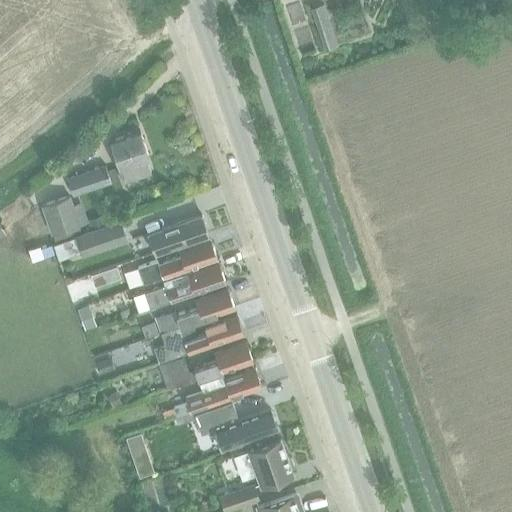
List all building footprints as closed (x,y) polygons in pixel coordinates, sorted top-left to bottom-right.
[(326,50),(338,46),(325,5),(312,9),(326,50)] [(109,141),(118,168),(123,183),(150,173),(145,158),(148,157),(139,131),(109,141)] [(112,184),(106,165),(68,177),(73,196),(112,184)] [(70,196),(42,205),(52,235),(80,226),(70,196)] [(154,252),(190,241),(209,234),(202,215),(183,222),(171,225),(147,232),(154,252)] [(104,216),(88,221),(88,223),(91,230),(107,225),(104,216)] [(128,241),(121,220),(107,225),(91,230),(75,235),(83,256),(128,241)] [(144,283),(198,265),(217,258),(210,239),(179,250),(181,258),(159,265),(158,261),(139,268),(144,283)] [(219,263),(200,270),(165,282),(166,285),(145,292),(150,308),(207,289),(226,282),(219,263)] [(80,278),(89,275),(84,264),(68,271),(72,281),(80,278)] [(116,266),(97,272),(101,282),(119,276),(116,266)] [(89,275),(80,278),(84,288),(98,283),(95,273),(89,275)] [(152,336),(161,333),(161,334),(194,322),(193,322),(235,308),(228,289),(196,300),(199,307),(176,315),(175,311),(147,321),(152,336)] [(90,317),(86,307),(77,311),(81,321),(90,317)] [(127,309),(119,312),(121,317),(129,315),(127,309)] [(159,363),(170,359),(225,340),(244,333),(237,314),(205,325),(208,333),(198,336),(194,322),(161,334),(165,345),(154,349),(159,363)] [(168,391),(199,380),(253,361),(246,342),(215,353),(218,360),(188,371),(183,358),(160,367),(168,391)] [(115,371),(112,359),(95,364),(99,376),(115,371)] [(183,413),(207,405),(262,386),(255,367),(223,378),(226,386),(186,399),(188,404),(174,408),(176,415),(183,413)] [(115,391),(106,397),(113,407),(122,401),(115,391)] [(232,402),(194,415),(201,433),(215,429),(222,448),(277,429),(270,409),(236,421),(234,415),(237,414),(232,402)] [(176,415),(174,416),(177,424),(186,421),(183,413),(176,415)] [(261,486),(274,481),(293,475),(280,439),(248,450),(261,486)] [(195,467),(213,462),(209,447),(191,453),(195,467)] [(150,461),(135,466),(139,477),(154,472),(150,461)] [(219,496),(224,511),(228,511),(260,502),(254,484),(219,496)] [(258,507),(259,511),(302,511),(296,494),(258,507)]
